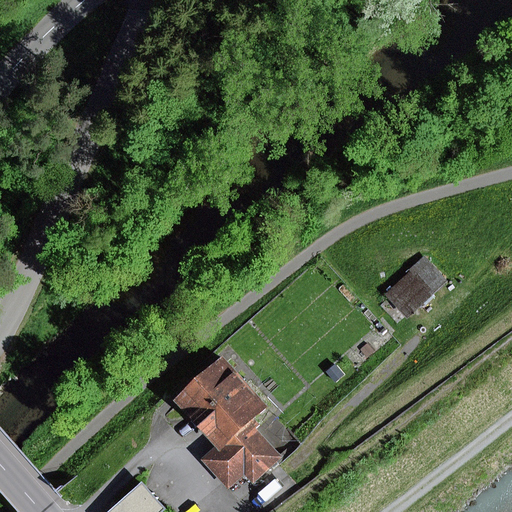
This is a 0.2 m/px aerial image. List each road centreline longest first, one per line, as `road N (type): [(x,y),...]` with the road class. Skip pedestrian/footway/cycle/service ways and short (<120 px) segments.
road 1 (track): [(511,174),(390,209),(331,241),(147,383),(8,511)]
road 2 (track): [(144,0),(45,240),(0,327)]
road 3 (track): [(511,422),(395,511)]
road 4 (unclassified): [(91,0),(0,82)]
